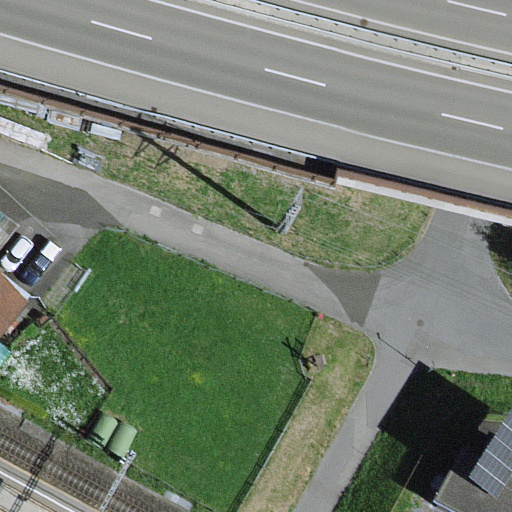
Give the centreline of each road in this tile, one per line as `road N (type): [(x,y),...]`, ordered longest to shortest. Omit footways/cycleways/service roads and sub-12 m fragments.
road 1 (motorway): [(0,0),(236,70),(511,133)]
road 2 (unclassified): [(511,50),(461,230),(415,330),(511,346)]
